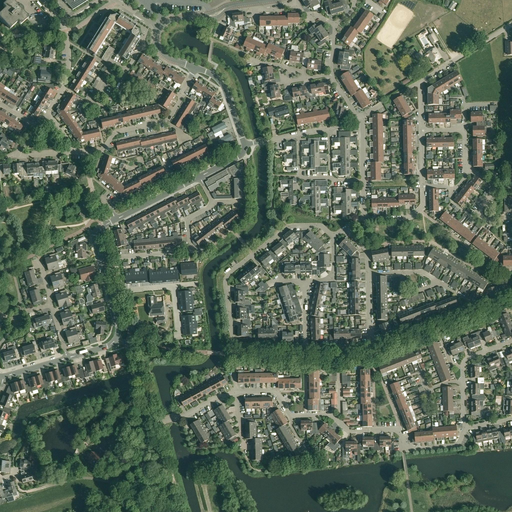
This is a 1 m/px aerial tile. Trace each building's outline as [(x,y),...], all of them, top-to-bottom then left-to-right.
[(20,24),(20,23),(21,23),(27,17),(21,11),(23,9),(23,8),(23,7),(23,6),(22,6),(21,5),(20,4),(19,4),(18,4),(20,5),(17,8),(15,7),(16,6),(10,0),(8,0),(3,4),(3,5),(6,8),(0,13),(0,18),(9,28),(17,20),(20,24)] [(63,0),(73,10),(88,0),(63,0)] [(314,0),(313,1),(313,0),(307,0),(304,2),(307,8),(310,6),(312,9),(320,4),(317,0),(314,0)] [(338,13),(336,4),(332,5),(331,0),(324,2),(327,13),(330,12),(331,15),(335,14),(337,15),(338,13)] [(338,0),(339,3),(336,4),(338,13),(344,11),(344,10),(347,9),(344,0),(338,0)] [(362,12),(361,14),(370,21),(374,16),(366,11),(364,13),(362,12)] [(243,16),(243,12),(238,13),(239,22),(244,21),(244,23),(247,22),(247,18),(246,16),(243,16)] [(230,18),(230,19),(230,23),(229,25),(235,28),(235,22),(239,22),(238,13),(232,14),(232,13),(229,14),(230,18)] [(126,60),(139,39),(138,39),(140,36),(138,35),(139,33),(139,30),(134,27),(136,24),(120,15),(119,16),(115,14),(115,15),(110,16),(110,15),(107,19),(105,18),(86,49),(94,54),(114,23),(115,22),(131,32),(131,34),(118,55),(126,60)] [(361,17),(360,20),(367,25),(370,21),(361,14),(359,16),(361,17)] [(356,21),(354,23),(364,30),(367,25),(360,20),(358,22),(356,21)] [(355,26),(353,28),(353,29),(359,33),(361,34),(364,30),(354,23),(353,24),(355,26)] [(228,28),(225,27),(223,31),(231,35),(233,30),(236,32),(236,31),(237,29),(235,28),(229,25),(228,28)] [(315,34),(315,33),(317,36),(325,31),(321,26),(317,28),(315,25),(308,30),(312,36),(315,34)] [(347,28),(346,30),(355,37),(359,33),(353,29),(353,28),(351,27),(349,30),(347,28)] [(352,42),(355,37),(346,30),(344,32),(347,34),(345,36),(352,42)] [(230,40),(228,40),(231,35),(223,31),(220,36),(224,38),(223,41),(229,43),(230,40)] [(327,42),(325,39),(328,36),(325,31),(317,36),(321,41),(317,44),(319,47),(327,42)] [(432,44),(437,41),(438,41),(433,33),(427,36),(432,44)] [(349,46),(352,42),(345,36),(343,39),(340,38),(339,39),(349,46)] [(246,50),(248,51),(253,39),(247,37),(243,46),(247,47),(246,50)] [(248,51),(250,51),(251,49),(254,51),(258,42),(253,39),(248,51)] [(256,54),(258,55),(263,44),(258,42),(254,51),(257,52),(256,54)] [(44,47),(46,48),(45,58),(52,59),(54,49),(49,48),(50,45),(44,44),(44,47)] [(261,54),(264,55),(269,44),(268,46),(263,44),(258,55),(260,56),(261,54)] [(265,53),(270,55),(274,46),(269,44),(264,55),(265,53)] [(272,59),(274,59),(279,48),(274,46),(270,55),(273,56),(272,59)] [(284,50),(279,48),(274,59),(276,60),(277,58),(281,59),(284,50)] [(428,56),(432,63),(441,58),(435,48),(423,55),(421,51),(415,55),(419,62),(424,59),(428,56)] [(288,56),(290,56),(290,61),(296,62),(297,53),(294,53),(294,50),(291,49),(291,50),(288,50),(288,56)] [(345,49),(344,53),(340,52),(339,59),(348,60),(349,56),(351,57),(352,54),(353,54),(354,51),(345,49)] [(303,63),(303,58),(306,58),(307,52),(304,52),(304,54),(297,53),(296,62),(303,63)] [(137,61),(141,64),(139,66),(139,67),(140,68),(147,57),(142,54),(137,61)] [(99,62),(89,56),(86,61),(93,65),(95,62),(98,64),(99,62)] [(144,65),(147,67),(152,60),(147,57),(140,68),(141,68),(142,68),(144,65)] [(350,67),(347,67),(348,60),(339,59),(338,65),(340,65),(340,69),(349,70),(350,67)] [(147,67),(151,70),(153,69),(156,63),(152,60),(147,67)] [(91,68),(93,65),(86,61),(83,65),(89,69),(91,70),(92,69),(91,68)] [(151,70),(156,73),(159,69),(160,66),(156,63),(153,69),(151,70)] [(83,65),(80,70),(87,74),(89,71),(90,72),(91,70),(89,69),(83,65)] [(263,69),(264,75),(273,73),(272,67),(267,68),(267,65),(260,66),(261,69),(263,69)] [(161,76),(162,73),(165,69),(160,66),(159,69),(156,73),(161,76)] [(162,73),(167,76),(171,69),(166,66),(165,69),(162,73)] [(38,79),(38,82),(46,83),(46,80),(50,80),(51,71),(45,71),(46,67),(40,67),(40,70),(41,71),(40,79),(38,79)] [(167,76),(171,79),(176,72),(171,69),(167,76)] [(86,77),(87,74),(80,70),(77,74),(88,81),(89,79),(86,77)] [(457,71),(452,74),(457,83),(458,83),(457,83),(462,80),(457,71)] [(171,79),(176,82),(180,75),(176,72),(171,79)] [(340,77),(343,82),(351,77),(348,72),(340,77)] [(262,82),(263,82),(264,85),(271,83),(270,80),(274,80),(273,73),(264,75),(265,78),(262,79),(262,82)] [(77,74),(74,79),(82,83),(84,80),(87,83),(88,81),(77,74)] [(452,87),(457,83),(452,74),(441,80),(447,90),(447,89),(452,86),(452,87)] [(181,85),(185,78),(180,75),(176,82),(181,85)] [(343,82),(346,87),(354,82),(351,77),(343,82)] [(74,79),(72,84),(82,90),(83,89),(80,86),(82,83),(74,79)] [(428,105),(439,105),(438,96),(439,94),(447,90),(441,80),(429,88),(428,90),(428,105)] [(197,81),(193,88),(195,90),(194,92),(196,94),(197,93),(202,84),(197,81)] [(346,87),(349,91),(357,86),(354,82),(346,87)] [(264,87),(266,87),(267,90),(270,90),(270,93),(279,91),(278,85),(271,86),(271,83),(264,85),(264,87)] [(45,86),(46,87),(43,92),(53,98),(56,93),(51,90),(53,87),(54,88),(55,86),(55,85),(46,84),(45,86)] [(76,93),(78,90),(79,90),(80,89),(82,90),(72,84),(69,88),(76,93)] [(199,92),(202,94),(206,87),(202,84),(197,93),(198,94),(199,92)] [(323,84),(317,85),(318,94),(325,93),(325,95),(329,94),(328,85),(324,86),(323,84)] [(310,86),(311,91),(309,91),(310,97),(315,96),(315,94),(318,94),(317,85),(310,86)] [(352,96),(354,95),(362,90),(360,91),(357,86),(349,91),(352,96)] [(4,89),(3,89),(0,94),(0,98),(1,97),(4,99),(8,92),(9,90),(5,87),(4,89)] [(202,94),(205,96),(204,97),(206,98),(211,90),(206,87),(202,94)] [(305,87),(299,88),(300,97),(306,96),(307,98),(310,97),(309,91),(306,92),(305,87)] [(293,98),(294,98),(300,97),(299,88),(292,89),(293,94),(292,94),(289,95),(290,101),(293,100),(293,98)] [(208,98),(211,100),(213,97),(217,91),(215,90),(214,92),(211,90),(206,98),(207,99),(208,98)] [(354,95),(357,99),(365,94),(362,90),(354,95)] [(176,95),(169,91),(166,95),(173,100),(176,95)] [(5,104),(7,106),(9,103),(14,95),(8,92),(4,99),(7,101),(5,104)] [(52,100),(53,98),(43,92),(40,97),(47,101),(49,98),(52,100)] [(77,98),(75,97),(68,93),(65,98),(73,102),(74,99),(76,100),(77,98)] [(357,99),(360,104),(368,99),(365,94),(357,99)] [(392,99),(393,101),(402,117),(403,117),(405,119),(413,114),(402,96),(401,94),(392,99)] [(22,99),(23,98),(20,97),(19,99),(14,95),(9,103),(14,106),(15,104),(18,106),(22,99)] [(166,95),(163,100),(170,105),(173,100),(166,95)] [(40,97),(36,102),(47,108),(48,106),(45,105),(47,101),(40,97)] [(208,104),(212,106),(211,107),(213,108),(218,99),(213,97),(211,100),(208,104)] [(72,106),(71,105),(73,102),(65,98),(62,102),(70,107),(71,107),(72,106)] [(197,104),(189,99),(186,104),(197,111),(199,109),(197,108),(196,108),(196,107),(197,104)] [(215,108),(218,110),(221,111),(225,105),(222,103),(224,101),(222,100),(221,101),(218,99),(213,108),(214,109),(215,108)] [(371,104),(368,99),(360,104),(363,109),(371,104)] [(160,105),(167,109),(170,105),(163,100),(160,105)] [(36,102),(33,107),(41,112),(43,108),(45,110),(47,108),(36,102)] [(67,111),(70,107),(62,102),(60,105),(59,104),(58,106),(67,111)] [(345,109),(340,108),(341,104),(335,103),(334,109),(337,110),(336,117),(343,119),(345,109)] [(186,104),(183,109),(191,114),(193,111),(193,112),(194,111),(195,112),(194,112),(196,113),(197,111),(186,104)] [(58,118),(60,117),(60,116),(67,111),(58,106),(56,109),(58,110),(56,111),(58,114),(57,116),(58,118)] [(273,107),(268,109),(270,116),(276,115),(276,117),(289,114),(287,106),(274,110),(273,107)] [(33,119),(35,116),(37,117),(41,112),(33,107),(30,112),(32,114),(30,117),(33,119)] [(330,119),(328,107),(326,108),(326,110),(322,111),(324,120),(330,119)] [(183,109),(180,114),(191,121),(192,122),(193,120),(191,118),(190,119),(189,118),(190,117),(189,117),(191,114),(183,109)] [(317,109),(315,110),(317,121),(324,120),(322,111),(317,112),(317,109)] [(313,112),(309,113),(311,123),(317,121),(315,110),(313,110),(313,112)] [(60,116),(60,117),(63,121),(71,115),(70,113),(69,114),(67,111),(60,116)] [(126,112),(127,113),(128,120),(132,119),(133,123),(134,123),(132,111),(126,112)] [(298,125),(305,124),(302,112),(300,112),(301,115),(296,115),(298,125)] [(304,112),(302,112),(305,124),(311,123),(309,113),(305,114),(304,112)] [(471,115),(470,115),(470,121),(471,121),(471,123),(477,122),(477,127),(473,127),(473,129),(472,129),(472,135),(473,135),(473,136),(477,136),(477,137),(483,137),(483,136),(485,136),(485,134),(486,134),(486,129),(486,127),(486,122),(485,122),(484,121),(484,115),(483,115),(482,113),(481,113),(481,112),(475,112),(475,113),(471,113),(471,115)] [(180,114),(177,119),(185,124),(186,122),(187,122),(187,121),(188,122),(190,124),(191,121),(180,114)] [(7,128),(8,126),(15,116),(13,115),(11,118),(8,116),(3,123),(8,126),(6,128),(7,128)] [(63,121),(66,125),(73,120),(71,117),(72,117),(71,115),(63,121)] [(8,126),(14,130),(18,122),(15,120),(17,117),(15,116),(8,126)] [(173,125),(182,130),(185,132),(186,129),(184,128),(184,129),(183,128),(183,127),(185,124),(177,119),(173,125)] [(75,123),(73,120),(66,125),(69,130),(77,124),(76,122),(75,123)] [(27,124),(23,121),(21,124),(18,122),(14,130),(19,133),(21,134),(27,124)] [(224,122),(212,129),(215,134),(217,133),(220,139),(224,137),(221,131),(227,128),(224,122)] [(79,129),(77,126),(78,125),(77,124),(69,130),(72,134),(79,129)] [(80,128),(79,129),(72,134),(75,138),(82,133),(81,131),(81,130),(80,128)] [(174,142),(178,141),(175,132),(169,133),(172,146),(175,146),(175,144),(174,144),(174,143),(174,142)] [(7,141),(9,138),(2,133),(0,136),(0,140),(1,141),(0,143),(0,147),(2,149),(3,146),(7,149),(11,143),(7,141)] [(75,142),(77,140),(79,143),(81,142),(81,144),(84,144),(82,133),(75,138),(73,139),(75,142)] [(169,143),(170,143),(170,145),(169,145),(170,147),(172,146),(169,133),(163,134),(166,144),(169,143)] [(340,151),(345,151),(345,135),(339,135),(339,138),(332,138),(332,146),(334,146),(335,145),(334,143),(340,143),(340,151)] [(357,138),(351,138),(351,135),(345,135),(345,151),(350,151),(350,150),(350,143),(355,142),(355,145),(356,146),(357,145),(357,138)] [(157,146),(158,146),(158,147),(158,150),(161,149),(158,136),(152,137),(154,147),(157,146)] [(143,151),(142,149),(140,138),(134,139),(136,149),(139,148),(140,148),(140,149),(140,150),(140,152),(143,151)] [(146,149),(147,150),(146,150),(146,152),(149,152),(146,138),(140,140),(140,138),(142,149),(146,149)] [(308,139),(308,141),(308,144),(302,145),(302,153),(303,152),(304,152),(304,149),(309,149),(310,157),(315,157),(314,154),(314,138),(308,139)] [(320,141),(320,138),(314,138),(314,154),(319,154),(319,146),(325,146),(325,148),(326,149),(327,149),(327,141),(320,141)] [(128,151),(129,152),(128,152),(128,154),(131,154),(128,141),(122,142),(124,151),(128,151)] [(116,151),(117,157),(121,156),(120,153),(121,153),(121,152),(124,151),(122,142),(116,143),(118,150),(116,151)] [(292,155),(297,155),(297,142),(284,142),(284,150),(285,150),(286,149),(286,147),(292,147),(292,155)] [(206,145),(201,147),(205,155),(210,153),(206,145)] [(201,147),(196,150),(200,158),(205,155),(201,147)] [(196,150),(191,152),(195,160),(200,158),(196,150)] [(358,150),(350,150),(350,151),(345,151),(345,163),(350,163),(350,155),(356,155),(356,157),(357,158),(358,158),(358,150)] [(340,163),(345,163),(345,151),(340,151),(333,151),(333,159),(334,159),(335,158),(335,155),(340,155),(340,163)] [(191,152),(186,155),(190,162),(195,160),(191,152)] [(327,154),(319,154),(314,154),(315,157),(315,167),(318,167),(320,166),(320,159),(325,158),(325,161),(326,162),(327,162),(327,154)] [(116,159),(113,158),(105,155),(103,161),(111,163),(114,164),(116,159)] [(186,155),(182,157),(186,165),(190,162),(186,155)] [(293,171),(293,168),(298,167),(297,155),(292,155),(285,155),(285,163),(286,163),(287,162),(287,160),(292,159),(292,167),(287,167),(287,171),(293,171)] [(182,157),(177,159),(181,167),(186,165),(182,157)] [(310,170),(315,170),(315,167),(315,157),(310,157),(302,157),(302,165),(303,165),(304,164),(304,162),(310,162),(310,170)] [(172,162),(176,170),(181,167),(177,159),(172,162)] [(45,162),(45,168),(42,168),(42,169),(42,173),(42,175),(46,175),(52,174),(51,171),(52,171),(51,161),(45,162)] [(58,174),(61,173),(60,165),(57,165),(57,161),(51,161),(52,171),(57,171),(58,174)] [(341,176),(345,176),(346,176),(345,163),(340,163),(333,163),(333,171),(334,171),(335,170),(335,168),(340,168),(341,176)] [(346,176),(349,176),(350,176),(350,168),(356,168),(356,170),(357,171),(358,171),(358,163),(350,163),(345,163),(346,176)] [(14,174),(19,173),(19,176),(21,176),(21,179),(24,179),(24,177),(23,170),(23,169),(20,170),(19,164),(13,164),(14,174)] [(26,164),(27,170),(23,170),(24,177),(33,177),(32,164),(26,164)] [(39,180),(42,180),(43,180),(43,179),(42,175),(42,173),(42,169),(39,169),(38,164),(32,164),(33,177),(39,177),(39,179),(39,180)] [(70,164),(66,171),(66,164),(60,164),(60,165),(61,173),(65,173),(71,176),(72,174),(74,175),(76,171),(75,170),(76,167),(74,166),(73,166),(70,164)] [(237,164),(226,170),(230,176),(232,174),(233,177),(235,177),(235,179),(245,179),(245,176),(244,176),(243,167),(239,168),(237,164)] [(3,165),(3,170),(0,170),(0,176),(0,178),(4,178),(4,175),(10,174),(9,165),(3,165)] [(101,182),(103,180),(102,180),(108,173),(110,169),(101,166),(100,170),(98,169),(97,174),(99,174),(98,177),(100,179),(99,180),(101,182)] [(167,175),(163,167),(157,169),(161,177),(167,175)] [(157,180),(161,177),(157,169),(153,172),(157,180)] [(226,170),(222,172),(227,180),(231,178),(230,176),(226,170)] [(152,182),(157,180),(153,172),(148,174),(152,182)] [(222,172),(218,174),(223,183),(227,181),(226,180),(227,180),(222,172)] [(103,180),(106,184),(112,177),(108,173),(102,180),(103,180)] [(147,184),(152,182),(148,174),(143,177),(147,184)] [(218,174),(213,176),(219,187),(219,186),(223,183),(218,174)] [(213,176),(209,179),(215,189),(219,187),(213,176)] [(471,178),(470,179),(479,186),(482,181),(475,176),(473,179),(471,178)] [(106,184),(110,187),(116,180),(112,177),(106,184)] [(142,187),(147,184),(143,177),(138,179),(142,187)] [(139,180),(134,183),(138,191),(143,188),(142,187),(138,179),(139,180)] [(205,182),(210,192),(215,189),(209,179),(208,180),(208,181),(205,182)] [(467,183),(467,184),(475,190),(479,186),(470,179),(469,181),(470,182),(469,184),(467,183)] [(110,187),(115,191),(120,184),(116,180),(110,187)] [(297,184),(293,184),(293,180),(281,180),(281,188),(282,188),(283,187),(283,185),(288,185),(288,192),(288,193),(293,193),(293,190),(297,190),(297,184)] [(134,183),(129,185),(133,193),(138,191),(134,183)] [(310,195),(310,196),(315,196),(315,187),(315,183),(302,183),(303,191),(304,191),(305,190),(305,188),(310,188),(310,195)] [(115,191),(118,194),(119,194),(124,187),(120,184),(115,191)] [(475,190),(467,184),(465,186),(464,185),(463,187),(471,193),(474,189),(475,190)] [(119,198),(121,196),(123,198),(125,197),(126,198),(130,196),(130,195),(133,193),(129,185),(125,187),(124,187),(119,194),(118,194),(117,196),(119,198)] [(321,187),(318,187),(315,187),(315,196),(315,200),(320,199),(320,191),(326,191),(326,193),(327,194),(328,194),(328,186),(327,186),(324,187),(321,187)] [(463,189),(461,192),(468,198),(471,193),(463,187),(461,188),(463,189)] [(358,189),(346,189),(346,190),(346,193),(346,202),(351,202),(351,194),(356,194),(357,196),(357,197),(359,197),(358,189)] [(199,192),(193,195),(199,207),(202,206),(200,202),(203,201),(199,192)] [(281,193),(281,201),(282,201),(283,200),(283,197),(289,197),(289,205),(297,205),(297,199),(294,199),(293,193),(288,193),(288,192),(281,193)] [(457,194),(456,195),(464,202),(468,198),(461,192),(458,195),(457,194)] [(341,206),(346,206),(346,202),(346,193),(343,193),(340,193),(337,193),(334,193),(333,193),(334,201),(335,201),(336,200),(336,198),(341,198),(341,206)] [(188,205),(191,204),(188,198),(187,195),(181,198),(187,210),(189,209),(188,205)] [(192,206),(195,205),(197,208),(199,207),(193,195),(188,198),(191,204),(192,206)] [(301,205),(303,204),(304,204),(305,203),(305,200),(311,200),(311,208),(315,208),(316,212),(315,208),(316,208),(315,200),(315,196),(310,196),(310,195),(303,196),(303,197),(300,197),(300,200),(299,201),(299,205),(301,205)] [(461,206),(464,202),(456,195),(455,197),(456,198),(454,201),(461,206)] [(175,198),(169,201),(175,213),(178,211),(176,208),(179,207),(179,206),(176,201),(175,198)] [(180,209),(183,208),(185,211),(187,210),(181,198),(176,201),(179,206),(179,207),(180,209)] [(328,199),(320,199),(315,200),(316,208),(315,208),(316,212),(321,212),(320,204),(326,204),(326,206),(327,207),(328,207),(328,199)] [(169,201),(164,204),(168,212),(171,210),(173,214),(175,213),(169,201)] [(359,202),(351,202),(346,202),(346,206),(346,215),(347,215),(351,215),(351,207),(357,207),(357,209),(358,210),(359,210),(359,202)] [(165,213),(167,213),(168,212),(164,204),(159,206),(165,218),(167,217),(165,213)] [(157,217),(160,216),(162,219),(165,218),(159,206),(153,209),(157,217)] [(347,219),(347,215),(346,215),(346,206),(341,206),(334,206),(334,214),(335,214),(336,213),(336,211),(342,211),(342,219),(347,219)] [(438,214),(438,212),(439,212),(439,206),(430,206),(430,212),(435,212),(435,214),(438,214)] [(83,207),(79,216),(84,218),(88,210),(83,207)] [(156,222),(155,219),(157,217),(153,209),(148,212),(154,224),(155,226),(157,225),(156,222)] [(234,211),(230,214),(235,221),(240,218),(234,211)] [(147,223),(150,221),(151,225),(154,224),(148,212),(142,214),(147,223)] [(440,219),(444,223),(450,215),(445,212),(440,219)] [(144,224),(147,223),(142,214),(137,217),(143,229),(146,228),(144,224)] [(230,214),(225,218),(231,225),(235,221),(230,214)] [(444,223),(448,226),(454,218),(450,215),(444,223)] [(135,229),(139,227),(141,230),(143,229),(137,217),(131,220),(135,229)] [(221,229),(225,226),(221,221),(219,218),(215,222),(221,229)] [(231,225),(225,218),(221,221),(225,226),(226,228),(231,225)] [(448,226),(453,229),(458,222),(454,218),(448,226)] [(461,219),(458,222),(453,229),(457,232),(462,225),(460,223),(462,220),(461,219)] [(133,232),(132,230),(135,229),(131,220),(126,223),(129,229),(128,230),(130,234),(133,232)] [(215,222),(211,225),(216,232),(221,229),(215,222)] [(211,225),(206,229),(212,236),(216,232),(211,225)] [(457,232),(461,236),(467,228),(462,225),(457,232)] [(114,231),(116,237),(124,235),(123,229),(118,230),(117,228),(115,229),(115,231),(114,231)] [(461,236),(466,239),(471,232),(467,228),(461,236)] [(206,229),(202,232),(208,239),(212,236),(206,229)] [(297,232),(300,232),(297,232),(295,234),(291,230),(287,234),(292,240),(297,237),(297,236),(297,232)] [(306,232),(300,232),(301,232),(301,240),(304,240),(308,243),(315,236),(310,231),(308,234),(306,232)] [(202,232),(198,235),(203,242),(208,239),(202,232)] [(470,242),(476,235),(471,232),(466,239),(470,242)] [(289,245),(288,243),(292,240),(287,234),(283,237),(288,243),(286,245),(287,247),(289,245)] [(199,246),(203,242),(198,235),(193,239),(199,246)] [(308,243),(312,247),(319,240),(315,236),(308,243)] [(337,243),(340,245),(339,245),(343,249),(349,243),(346,239),(345,239),(343,237),(337,243)] [(478,237),(472,244),(477,248),(483,240),(478,237)] [(86,244),(78,244),(77,239),(71,242),(71,246),(76,246),(76,252),(78,252),(78,258),(86,258),(85,251),(86,251),(86,244)] [(127,245),(126,240),(117,242),(118,247),(123,246),(124,249),(127,248),(126,245),(127,245)] [(315,252),(316,254),(319,253),(323,251),(326,250),(322,246),(324,244),(319,240),(312,247),(316,251),(315,252)] [(477,248),(482,251),(487,244),(483,240),(477,248)] [(281,243),(276,246),(281,253),(286,249),(285,248),(287,247),(286,245),(284,247),(281,243)] [(343,249),(347,253),(353,246),(349,243),(343,249)] [(482,251),(486,254),(492,247),(487,244),(482,251)] [(277,256),(281,253),(276,246),(272,249),(275,254),(273,255),(274,257),(275,257),(277,255),(277,256)] [(352,257),(352,259),(359,259),(359,253),(357,251),(357,250),(353,246),(347,253),(351,257),(352,257)] [(496,250),(492,247),(486,254),(490,257),(496,250)] [(428,257),(433,260),(438,251),(433,248),(428,257)] [(389,257),(392,256),(391,250),(388,250),(382,251),(384,263),(385,263),(389,263),(390,262),(390,260),(389,257)] [(499,259),(497,257),(500,253),(496,250),(490,257),(494,261),(495,260),(497,262),(499,259)] [(433,260),(437,262),(442,254),(438,251),(433,260)] [(269,263),(273,259),(274,261),(277,260),(275,257),(274,257),(273,255),(271,257),(268,253),(264,256),(269,263)] [(319,256),(319,261),(329,261),(329,255),(319,255),(319,253),(316,254),(316,256),(319,256)] [(45,259),(46,265),(61,261),(60,259),(56,260),(55,254),(49,255),(50,257),(45,259)] [(437,262),(442,265),(447,257),(442,254),(437,262)] [(501,266),(503,266),(511,265),(511,255),(511,254),(507,255),(507,257),(503,257),(503,258),(500,258),(501,266)] [(271,265),(269,263),(264,256),(259,259),(264,265),(263,266),(265,269),(271,265)] [(442,265),(446,268),(452,259),(447,257),(442,265)] [(446,268),(451,271),(456,262),(452,259),(446,268)] [(59,270),(58,266),(62,265),(61,261),(46,265),(48,271),(53,269),(54,271),(59,270)] [(326,270),(326,267),(329,267),(329,261),(319,261),(319,268),(317,268),(317,270),(319,270),(319,275),(326,270)] [(314,270),(311,270),(311,262),(306,262),(306,265),(306,273),(314,273),(314,270)] [(451,271),(456,274),(461,265),(456,262),(451,271)] [(282,274),(285,274),(290,274),(290,263),(284,263),(285,266),(282,266),(282,274)] [(196,264),(181,265),(182,274),(186,273),(186,275),(196,274),(196,269),(197,269),(196,264)] [(262,276),(266,273),(262,268),(260,270),(255,264),(251,268),(257,275),(259,273),(262,276)] [(456,274),(460,276),(466,268),(461,265),(456,274)] [(24,270),(25,273),(26,278),(34,276),(33,271),(34,270),(33,267),(24,270)] [(85,279),(86,281),(92,280),(91,278),(95,277),(93,267),(79,271),(82,280),(85,279)] [(251,268),(247,271),(255,281),(253,278),(257,275),(251,268)] [(460,276),(465,279),(470,271),(466,268),(460,276)] [(144,273),(140,273),(141,283),(148,283),(146,269),(143,270),(144,273)] [(161,273),(157,273),(158,283),(165,283),(163,269),(160,270),(161,273)] [(167,269),(163,269),(165,283),(172,282),(171,272),(167,272),(167,269)] [(135,270),(132,270),(133,284),(141,283),(140,273),(136,274),(135,270)] [(152,270),(149,270),(150,284),(158,283),(157,273),(153,273),(152,270)] [(247,271),(242,274),(248,282),(250,284),(255,281),(247,271)] [(465,279),(470,282),(475,273),(470,271),(465,279)] [(50,277),(52,283),(66,279),(66,277),(65,278),(64,273),(61,274),(60,272),(54,274),(55,275),(50,277)] [(470,282),(474,285),(479,276),(475,273),(470,282)] [(242,285),(242,288),(248,288),(248,287),(246,284),(248,282),(242,274),(238,278),(244,285),(242,285)] [(28,284),(28,286),(29,287),(38,284),(35,276),(34,276),(26,278),(28,284)] [(474,285),(479,288),(484,279),(479,276),(474,285)] [(64,288),(63,282),(67,280),(66,279),(52,283),(54,289),(58,288),(59,289),(64,288)] [(489,282),(484,279),(479,288),(484,291),(489,282)] [(260,287),(262,290),(268,285),(266,283),(264,284),(262,282),(258,285),(260,287)] [(89,286),(91,294),(89,294),(90,297),(86,298),(88,302),(92,301),(93,301),(92,298),(100,296),(97,284),(89,286)] [(488,288),(489,289),(488,290),(490,295),(499,291),(497,286),(492,288),(492,286),(488,288)] [(29,289),(29,290),(31,297),(39,295),(38,292),(40,292),(38,287),(29,289)] [(248,294),(248,291),(248,288),(242,288),(242,291),(235,292),(235,297),(245,297),(245,294),(248,294)] [(55,295),(57,301),(71,297),(71,295),(67,297),(65,290),(60,292),(60,294),(55,295)] [(191,291),(178,292),(179,298),(184,298),(184,301),(193,300),(193,297),(191,297),(191,291)] [(290,296),(289,291),(281,293),(278,294),(279,299),(290,296)] [(492,300),(501,297),(499,291),(490,295),(492,300)] [(42,298),(40,298),(39,295),(31,297),(34,306),(43,303),(42,298)] [(292,301),(290,296),(279,299),(281,304),(292,301)] [(69,303),(68,300),(72,299),(71,297),(57,301),(59,307),(64,306),(64,308),(71,306),(71,303),(69,303)] [(157,297),(148,298),(150,316),(165,315),(164,307),(164,303),(163,303),(157,303),(157,297)] [(245,300),(245,297),(235,297),(235,303),(243,303),(243,306),(244,306),(244,305),(250,305),(251,305),(253,305),(251,305),(250,305),(250,303),(250,300),(245,300)] [(459,298),(456,299),(455,297),(450,299),(453,308),(459,306),(458,305),(461,304),(459,298)] [(450,299),(445,301),(448,310),(453,308),(450,299)] [(184,304),(179,305),(180,311),(193,310),(192,304),(193,304),(193,300),(184,301),(184,304)] [(293,306),(292,301),(281,304),(282,309),(293,306)] [(445,301),(440,303),(443,312),(448,310),(445,301)] [(102,303),(91,306),(93,313),(93,314),(104,311),(102,303)] [(434,303),(429,305),(432,314),(437,312),(435,305),(434,303)] [(440,303),(435,305),(437,312),(438,314),(443,312),(440,303)] [(236,313),(237,313),(237,314),(249,314),(249,311),(251,311),(251,307),(253,307),(253,305),(251,305),(250,305),(244,305),(244,306),(244,308),(237,309),(237,310),(236,310),(236,313)] [(429,305),(424,307),(427,316),(432,314),(429,305)] [(295,310),(293,306),(282,309),(284,314),(295,310)] [(424,307),(419,309),(422,318),(427,316),(424,307)] [(60,314),(62,320),(76,316),(75,314),(71,315),(70,309),(64,310),(64,312),(60,314)] [(419,309),(414,311),(417,320),(422,318),(419,309)] [(297,315),(295,310),(284,314),(285,317),(286,318),(286,319),(289,318),(297,315)] [(414,311),(409,313),(412,322),(417,320),(414,311)] [(409,313),(404,315),(407,324),(412,322),(409,313)] [(493,316),(494,319),(495,318),(496,319),(496,320),(497,320),(498,320),(499,320),(500,320),(501,323),(510,319),(507,314),(502,316),(500,313),(493,316)] [(42,326),(51,324),(51,326),(54,325),(52,316),(49,317),(48,314),(40,317),(40,318),(42,326)] [(237,320),(244,320),(244,323),(250,322),(250,317),(249,317),(249,314),(237,314),(237,315),(236,315),(236,318),(237,318),(237,320)] [(377,320),(377,323),(387,321),(387,320),(388,320),(387,314),(377,315),(377,320)] [(288,324),(290,323),(291,323),(292,325),(300,324),(299,320),(299,318),(297,318),(297,315),(289,318),(286,319),(288,324)] [(397,318),(398,322),(400,321),(402,326),(407,324),(404,315),(398,317),(399,317),(397,318)] [(74,325),(72,318),(76,317),(76,316),(62,320),(63,326),(68,324),(69,326),(74,325)] [(194,316),(182,317),(182,323),(187,322),(188,326),(197,325),(196,321),(195,321),(194,316)] [(34,328),(37,328),(42,326),(40,318),(40,317),(34,318),(31,319),(34,328)] [(501,323),(503,328),(511,325),(510,319),(501,323)] [(378,326),(379,326),(381,331),(391,327),(389,322),(387,323),(387,321),(377,323),(378,326)] [(96,322),(96,329),(97,329),(97,334),(103,335),(103,329),(105,329),(105,323),(96,322)] [(248,331),(248,328),(250,328),(250,322),(244,323),(244,325),(238,326),(238,331),(248,331)] [(275,338),(278,338),(278,331),(278,326),(277,325),(276,325),(273,322),(273,325),(272,325),(272,328),(269,329),(269,338),(275,338)] [(188,329),(183,329),(184,335),(196,334),(196,328),(197,328),(197,325),(188,326),(188,329)] [(255,333),(258,333),(258,339),(264,339),(264,329),(261,329),(260,325),(255,326),(255,333)] [(502,339),(507,337),(511,334),(511,325),(503,328),(506,334),(501,336),(502,339)] [(283,337),(283,342),(288,342),(288,333),(283,333),(282,329),(279,329),(279,326),(278,326),(278,331),(279,331),(280,337),(283,337)] [(65,332),(67,338),(81,334),(81,332),(77,333),(75,327),(69,329),(70,330),(65,332)] [(393,332),(391,327),(381,331),(383,336),(393,332)] [(489,333),(492,332),(490,327),(487,328),(489,332),(483,334),(482,330),(479,331),(481,338),(484,337),(486,342),(492,340),(489,333)] [(252,335),(248,334),(248,331),(238,331),(238,337),(246,337),(246,340),(252,340),(252,335)] [(479,338),(481,338),(479,331),(476,333),(478,336),(472,338),(475,347),(481,344),(479,338)] [(80,343),(78,337),(82,335),(81,334),(67,338),(69,344),(74,343),(74,344),(80,343)] [(472,338),(469,340),(467,336),(462,338),(465,344),(467,343),(469,349),(475,347),(472,338)] [(55,338),(52,339),(47,341),(49,349),(54,347),(55,349),(58,348),(55,338)] [(462,345),(464,344),(465,344),(462,338),(457,340),(458,344),(455,345),(458,353),(464,351),(462,345)] [(427,343),(429,349),(441,344),(440,342),(437,343),(436,340),(427,343)] [(33,345),(27,346),(30,354),(35,353),(36,354),(38,353),(35,341),(32,342),(33,345)] [(44,352),(44,350),(49,349),(47,341),(38,343),(41,352),(44,352)] [(429,349),(431,355),(440,351),(439,347),(442,346),(441,344),(429,349)] [(445,345),(448,351),(450,350),(453,355),(458,353),(455,345),(449,347),(448,344),(445,345)] [(25,357),(24,356),(30,354),(27,346),(19,349),(22,358),(25,357)] [(16,360),(19,359),(16,349),(13,347),(7,348),(11,360),(16,358),(16,360)] [(6,363),(5,362),(11,360),(7,348),(8,352),(0,354),(3,364),(6,363)] [(422,358),(419,350),(415,351),(415,350),(413,351),(417,360),(422,358)] [(506,356),(503,357),(507,366),(510,365),(509,362),(511,361),(511,355),(510,350),(505,352),(506,356)] [(411,353),(408,354),(412,362),(417,360),(413,351),(411,352),(411,353)] [(431,355),(433,360),(446,355),(445,353),(442,354),(440,351),(431,355)] [(405,354),(403,355),(407,364),(412,362),(408,354),(405,355),(405,354)] [(116,355),(109,357),(110,360),(109,360),(110,364),(107,365),(110,374),(112,373),(112,372),(113,372),(112,369),(120,367),(119,365),(123,363),(121,355),(117,356),(116,355)] [(402,357),(398,358),(402,366),(407,364),(403,355),(401,355),(402,357)] [(433,360),(435,366),(445,362),(443,359),(446,357),(446,355),(433,360)] [(495,365),(500,363),(502,367),(505,366),(502,358),(499,359),(497,355),(492,357),(495,365)] [(486,364),(489,372),(497,369),(495,365),(492,357),(487,359),(488,363),(486,364)] [(394,358),(393,359),(397,368),(402,366),(398,358),(395,359),(394,358)] [(391,361),(388,362),(392,370),(397,368),(393,359),(391,359),(391,361)] [(105,366),(102,367),(101,363),(100,363),(100,360),(93,362),(95,371),(103,369),(104,372),(107,372),(105,366)] [(86,367),(87,371),(84,372),(86,378),(89,377),(92,374),(92,372),(95,371),(93,362),(86,364),(86,367)] [(381,374),(387,372),(383,362),(381,363),(381,365),(378,366),(381,374)] [(384,362),(383,362),(387,372),(392,370),(388,362),(385,363),(384,362)] [(435,366),(438,371),(450,366),(449,364),(446,366),(445,362),(435,366)] [(477,364),(477,367),(470,367),(470,373),(479,373),(479,367),(484,367),(484,364),(477,364)] [(75,366),(69,367),(72,376),(75,375),(76,377),(77,378),(81,377),(82,379),(85,378),(83,372),(80,373),(79,371),(77,372),(75,366)] [(438,371),(440,377),(449,373),(448,370),(451,369),(450,366),(438,371)] [(63,369),(65,375),(62,376),(64,382),(69,380),(68,377),(72,376),(69,367),(63,369)] [(61,383),(64,382),(62,376),(60,377),(58,371),(52,372),(54,381),(60,379),(61,383)] [(51,384),(50,382),(54,381),(52,372),(46,374),(47,381),(45,381),(47,387),(49,386),(50,386),(51,384)] [(442,383),(454,378),(453,376),(451,377),(449,373),(440,377),(442,383)] [(470,378),(478,378),(478,381),(484,381),(484,378),(479,378),(479,373),(470,373),(470,378)] [(226,375),(223,377),(222,374),(217,377),(222,386),(227,383),(226,382),(229,381),(226,375)] [(41,389),(46,387),(47,387),(45,381),(42,382),(40,376),(34,377),(37,386),(40,385),(41,389)] [(34,377),(28,379),(30,386),(27,386),(29,392),(38,390),(37,386),(34,377)] [(217,377),(212,380),(217,389),(222,386),(217,377)] [(212,380),(208,382),(212,391),(217,389),(212,380)] [(26,393),(29,392),(27,386),(25,387),(23,381),(17,383),(19,391),(25,390),(26,393)] [(471,384),(471,390),(479,390),(484,389),(484,381),(478,381),(478,384),(471,384)] [(208,382),(203,385),(208,394),(212,391),(208,382)] [(390,385),(392,390),(400,387),(398,382),(390,385)] [(11,384),(13,391),(12,391),(11,394),(14,395),(14,393),(19,391),(17,383),(11,384)] [(203,385),(198,387),(203,396),(208,394),(203,385)] [(198,387),(194,390),(198,399),(203,396),(198,387)] [(392,390),(394,395),(402,392),(400,387),(392,390)] [(194,390),(189,393),(194,401),(198,399),(194,390)] [(484,395),(480,395),(479,390),(471,390),(471,395),(478,395),(478,398),(484,398),(484,395)] [(394,395),(396,401),(404,397),(402,392),(394,395)] [(13,397),(14,395),(11,394),(10,396),(4,393),(2,399),(10,402),(12,397),(13,397)] [(189,393),(184,395),(189,404),(194,401),(189,393)] [(180,407),(183,405),(184,407),(189,404),(184,395),(179,398),(180,400),(177,401),(180,407)] [(396,401),(398,406),(406,402),(404,397),(396,401)] [(503,401),(506,401),(506,406),(511,406),(511,401),(511,398),(503,397),(503,401)] [(267,408),(273,408),(277,406),(275,404),(273,404),(273,398),(267,398),(267,408)] [(480,407),(480,401),(484,401),(484,398),(478,398),(478,401),(471,401),(471,407),(483,406),(480,407)] [(0,403),(0,405),(6,407),(5,410),(10,412),(11,410),(8,408),(10,402),(2,399),(0,403)] [(400,411),(408,407),(411,406),(409,401),(406,402),(398,406),(400,411)] [(223,405),(214,411),(217,416),(226,410),(223,405)] [(279,410),(277,406),(273,408),(273,413),(271,415),(273,419),(282,414),(279,409),(279,410)] [(485,412),(483,412),(483,406),(471,407),(471,412),(478,412),(478,415),(479,415),(484,415),(485,415),(485,412)] [(511,415),(511,406),(506,406),(503,406),(503,412),(504,412),(504,415),(511,415)] [(400,411),(402,416),(410,412),(408,407),(400,411)] [(9,415),(10,412),(5,410),(4,413),(0,411),(0,417),(4,419),(6,414),(9,415)] [(228,415),(226,410),(217,416),(220,420),(228,415)] [(402,416),(404,421),(412,417),(410,412),(402,416)] [(273,419),(276,424),(285,419),(282,414),(273,419)] [(219,427),(231,419),(228,415),(220,420),(223,424),(219,427)] [(404,421),(406,426),(414,422),(412,417),(404,421)] [(219,427),(222,431),(231,426),(228,421),(231,419),(219,427)] [(276,430),(288,423),(285,419),(276,424),(279,428),(276,430)] [(199,420),(190,425),(193,430),(202,425),(199,420)] [(247,420),(247,423),(246,423),(246,429),(256,428),(256,423),(254,423),(254,420),(247,420)] [(310,434),(315,434),(315,426),(312,426),(312,421),(307,421),(307,431),(310,431),(310,434)] [(408,431),(409,433),(417,430),(416,428),(419,426),(417,421),(414,422),(406,426),(408,431)] [(288,424),(288,423),(276,430),(279,435),(288,430),(285,425),(288,424)] [(318,426),(316,426),(315,426),(315,434),(319,434),(320,432),(322,435),(329,427),(325,423),(320,428),(318,426)] [(193,430),(196,434),(205,429),(202,425),(193,430)] [(222,431),(225,436),(233,430),(231,426),(222,431)] [(322,435),(326,438),(333,431),(329,427),(322,435)] [(480,428),(481,431),(482,440),(483,442),(488,441),(488,439),(486,430),(482,431),(482,428),(480,428)] [(501,431),(498,432),(497,428),(491,429),(493,438),(493,440),(499,439),(499,441),(502,440),(502,438),(501,434),(501,431)] [(505,439),(505,438),(510,437),(509,428),(503,429),(504,433),(501,434),(502,438),(502,440),(505,439)] [(196,434),(199,439),(207,434),(205,429),(196,434)] [(237,439),(235,436),(236,435),(233,430),(225,436),(228,441),(230,439),(231,442),(237,439)] [(291,434),(288,430),(279,435),(282,439),(291,434)] [(326,438),(330,442),(337,435),(333,431),(326,438)] [(412,443),(415,443),(422,442),(420,431),(419,431),(418,432),(418,433),(414,433),(414,434),(412,434),(412,440),(412,443)] [(473,437),(474,443),(477,443),(483,442),(482,440),(481,431),(475,433),(476,436),(473,437)] [(210,438),(207,434),(199,439),(202,444),(210,438)] [(293,439),(291,434),(282,439),(285,444),(293,439)] [(338,446),(336,444),(341,439),(337,435),(330,442),(332,444),(330,447),(334,450),(338,446)] [(363,445),(360,445),(360,449),(360,451),(365,451),(365,447),(368,447),(368,437),(363,438),(363,445)] [(377,445),(374,445),(374,437),(368,437),(368,447),(371,447),(371,451),(377,451),(377,445)] [(380,445),(377,445),(377,451),(382,451),(382,447),(385,447),(385,437),(380,437),(380,445)] [(394,444),(391,444),(391,437),(385,437),(385,447),(385,450),(389,450),(394,450),(394,444)] [(296,443),(293,439),(285,444),(287,449),(296,443)] [(346,442),(346,449),(343,449),(343,455),(348,455),(349,456),(351,456),(351,452),(351,442),(346,442)] [(357,442),(351,442),(351,452),(354,452),(354,455),(358,455),(358,458),(360,457),(360,451),(360,449),(357,449),(357,442)] [(287,449),(290,453),(299,448),(296,443),(287,449)] [(302,456),(300,454),(302,453),(299,448),(290,453),(293,458),(295,457),(297,459),(302,456)] [(92,452),(89,462),(93,463),(92,464),(99,465),(101,456),(98,455),(98,454),(92,452)] [(1,472),(9,473),(11,462),(2,461),(2,459),(0,458),(0,466),(1,466),(1,472)] [(30,468),(30,467),(30,461),(20,461),(20,467),(26,467),(26,472),(33,470),(32,468),(30,468)] [(32,480),(31,476),(34,475),(33,471),(35,471),(35,469),(33,470),(26,472),(26,475),(21,476),(23,483),(32,480)] [(7,484),(8,490),(5,491),(8,500),(9,500),(10,500),(14,499),(13,496),(12,493),(16,492),(13,482),(7,484)] [(0,496),(1,496),(2,499),(6,498),(7,501),(8,500),(5,491),(2,492),(1,486),(0,486),(0,496)]
